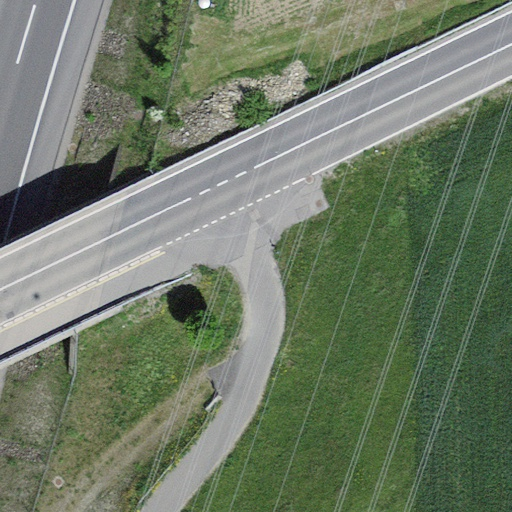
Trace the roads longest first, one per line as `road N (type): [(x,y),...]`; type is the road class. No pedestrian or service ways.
road 1 (secondary): [(511,43),(0,290)]
road 2 (track): [(75,511),(124,423),(268,350)]
road 3 (motorway): [(0,138),(40,0)]
